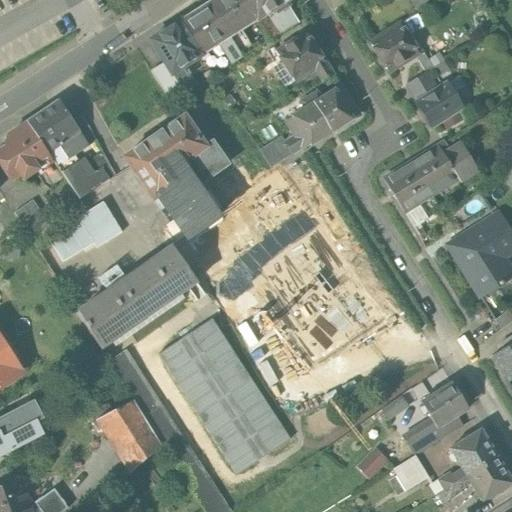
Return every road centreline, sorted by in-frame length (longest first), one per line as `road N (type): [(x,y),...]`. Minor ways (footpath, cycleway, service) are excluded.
road 1 (residential): [(511,429),(362,169),(364,145),(391,123),(311,0)]
road 2 (residential): [(0,106),(165,0)]
